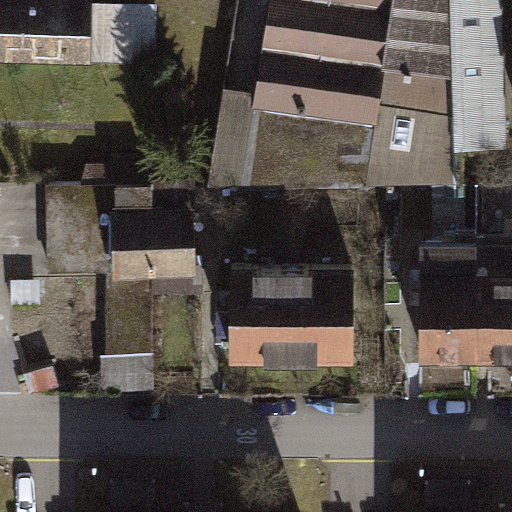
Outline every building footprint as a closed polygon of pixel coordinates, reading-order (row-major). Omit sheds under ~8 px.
[(79,0),(0,0),(0,42),(139,44),(140,6),(79,6),(79,0)] [(444,172),(440,144),(435,0),(264,0),(240,167),(444,172)] [(435,0),(440,144),(497,142),(492,0),(435,0)] [(144,178),(39,178),(39,266),(99,266),(100,353),(144,353),(145,263),(145,201),(144,178)] [(145,201),(145,263),(185,262),(184,201),(145,201)] [(511,237),(480,238),(480,352),(511,351),(511,237)] [(424,352),(480,352),(480,238),(424,238),(424,352)] [(233,261),(232,347),(355,348),(356,262),(233,261)]
